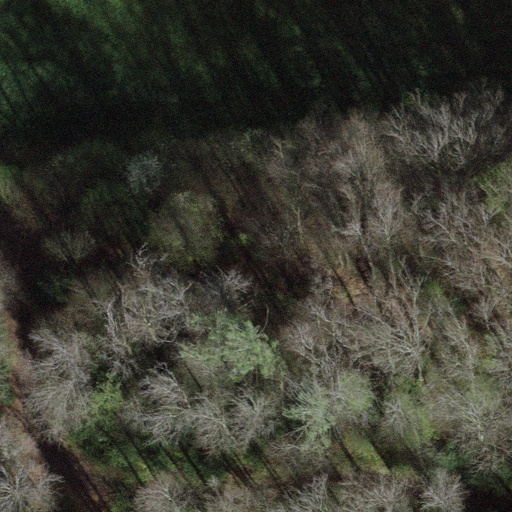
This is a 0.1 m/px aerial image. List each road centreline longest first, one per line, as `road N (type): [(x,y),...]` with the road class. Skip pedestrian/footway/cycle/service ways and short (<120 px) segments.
road 1 (track): [(511,351),(135,257),(0,252)]
road 2 (track): [(41,474),(181,488),(346,481),(511,505)]
road 3 (track): [(75,511),(41,474),(34,451),(0,258)]
